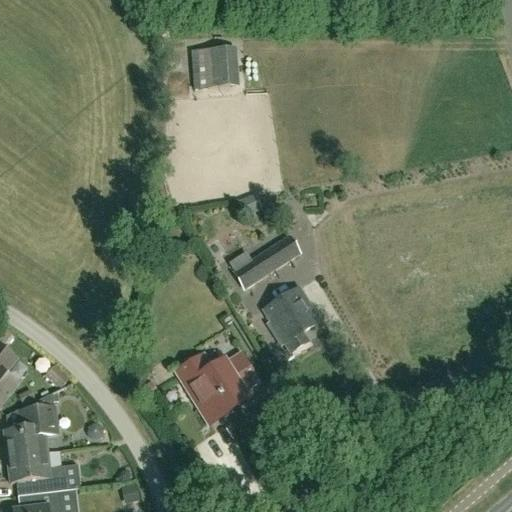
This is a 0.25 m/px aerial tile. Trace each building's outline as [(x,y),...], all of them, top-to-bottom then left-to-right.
[(233,52),(227,52),(189,55),(192,92),(236,89),(233,52)] [(244,220),(261,213),(255,198),(238,204),(244,220)] [(245,292),(299,258),(288,241),(250,265),(244,256),(228,266),(245,292)] [(302,337),(319,325),(299,293),(264,314),(271,325),(267,327),(281,350),(285,347),(291,356),(307,345),(302,337)] [(0,349),(0,411),(18,389),(4,378),(17,362),(0,349)] [(258,386),(240,358),(213,375),(203,359),(177,376),(208,426),(247,402),(243,395),(258,386)] [(7,461),(48,456),(46,439),(58,438),(55,411),(29,414),(31,432),(4,435),(7,461)] [(39,498),(59,495),(65,494),(62,470),(50,472),(48,456),(7,461),(11,487),(37,484),(39,498)] [(61,511),(59,495),(39,498),(36,498),(38,511),(33,511),(61,511)]
